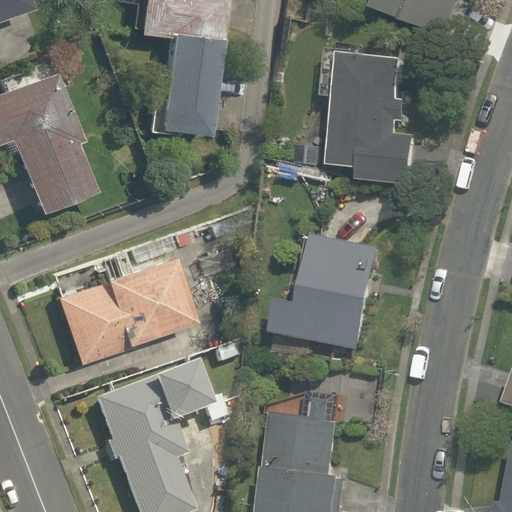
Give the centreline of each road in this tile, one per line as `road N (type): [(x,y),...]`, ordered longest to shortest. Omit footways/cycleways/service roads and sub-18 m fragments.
road 1 (residential): [(424,511),(457,265),(511,81)]
road 2 (unknown): [(0,282),(219,202),(244,166),(256,44)]
